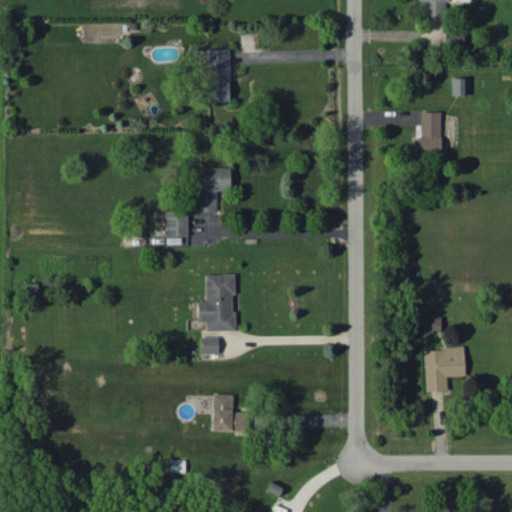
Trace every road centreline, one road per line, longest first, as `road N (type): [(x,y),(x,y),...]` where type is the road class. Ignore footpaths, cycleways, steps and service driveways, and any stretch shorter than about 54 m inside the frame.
road 1 (residential): [(352,451),(351,0)]
road 2 (residential): [(511,453),(352,451)]
